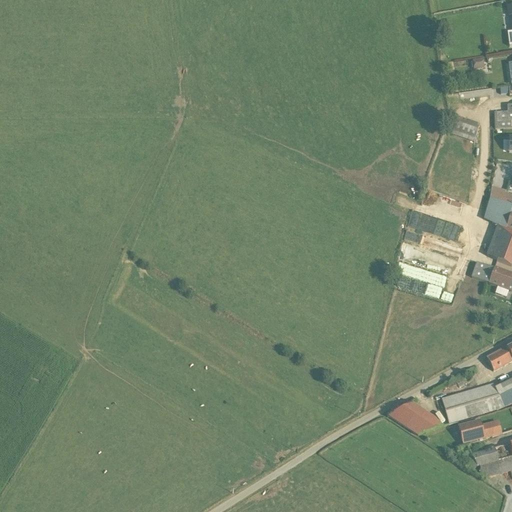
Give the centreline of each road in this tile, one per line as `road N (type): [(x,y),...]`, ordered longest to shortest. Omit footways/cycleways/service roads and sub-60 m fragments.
road 1 (unclassified): [(225,511),(380,415)]
road 2 (residential): [(380,415),(511,343)]
